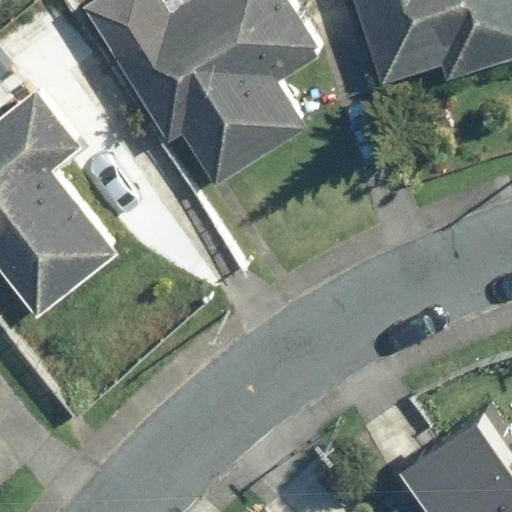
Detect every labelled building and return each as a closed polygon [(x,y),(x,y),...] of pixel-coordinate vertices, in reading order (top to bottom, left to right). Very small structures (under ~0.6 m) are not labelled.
[(95,151),(148,112),(64,0),(16,0),(0,12),(0,104),(42,73),(86,132),(83,135),(95,151)] [(221,167),(314,108),(283,60),(326,32),(305,0),(98,0),(177,123),(188,116),(221,167)] [(511,43),(511,0),(367,0),(390,67),(447,48),(452,64),(511,43)] [(0,243),(43,299),(124,236),(59,153),(83,135),(86,132),(42,73),(0,104),(0,243)] [(511,511),(511,424),(489,389),(414,437),(423,451),(390,473),(415,511),(511,511)]
